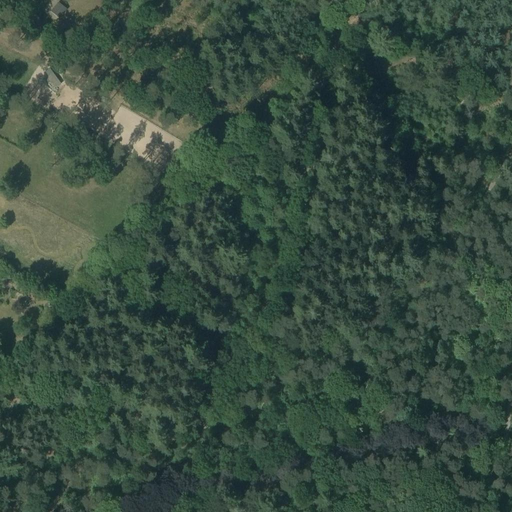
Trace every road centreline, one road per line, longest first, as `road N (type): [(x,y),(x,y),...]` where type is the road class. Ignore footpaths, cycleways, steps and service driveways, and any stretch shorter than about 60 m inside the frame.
road 1 (track): [(172,511),(85,366),(102,325),(147,284),(160,241),(180,215),(203,205),(224,173),(328,69)]
road 2 (track): [(371,0),(333,50),(274,292),(207,398),(182,511)]
road 3 (track): [(511,365),(456,416),(184,494),(149,511)]
road 4 (track): [(511,360),(333,50)]
